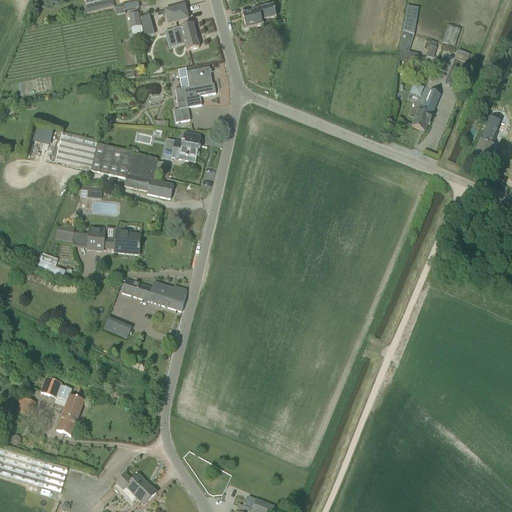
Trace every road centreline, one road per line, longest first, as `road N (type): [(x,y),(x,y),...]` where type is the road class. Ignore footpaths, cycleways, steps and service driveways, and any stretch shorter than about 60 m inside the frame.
road 1 (unclassified): [(206,511),(169,450),(164,424),(240,94)]
road 2 (track): [(324,511),(462,185)]
road 3 (unclassified): [(240,94),(511,202)]
